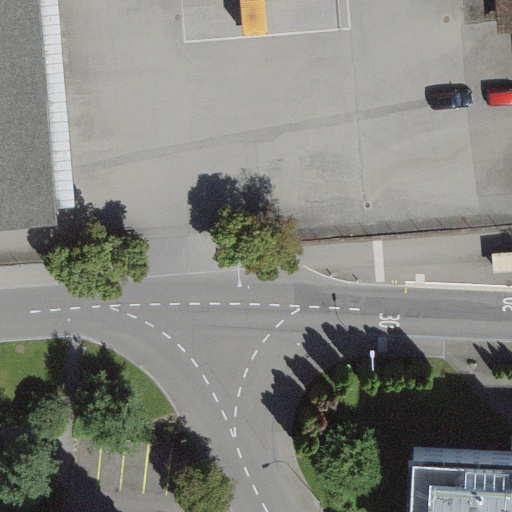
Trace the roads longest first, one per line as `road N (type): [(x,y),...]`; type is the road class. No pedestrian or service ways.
road 1 (unknown): [(434,0),(425,59),(397,93),(359,99),(127,92)]
road 2 (residential): [(218,307),(511,316)]
road 3 (unknown): [(218,307),(148,170),(127,92)]
road 4 (residential): [(0,315),(218,307)]
road 5 (residential): [(218,307),(236,442),(267,511)]
